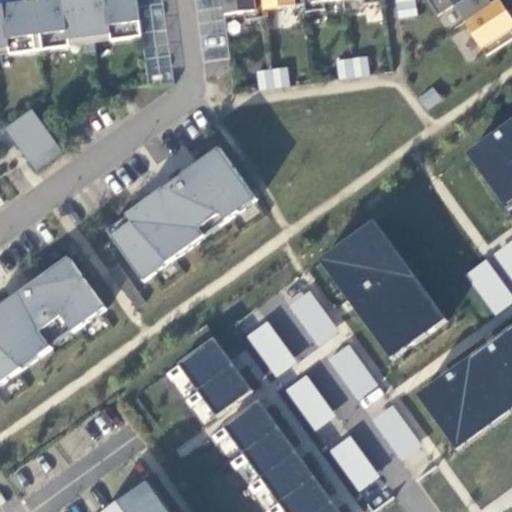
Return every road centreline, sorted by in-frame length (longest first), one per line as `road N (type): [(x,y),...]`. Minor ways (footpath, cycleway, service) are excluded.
road 1 (residential): [(0,232),(194,86),(184,0)]
road 2 (residential): [(270,302),(419,511)]
